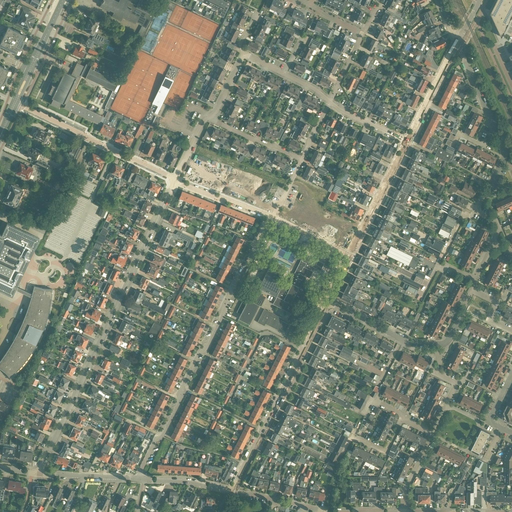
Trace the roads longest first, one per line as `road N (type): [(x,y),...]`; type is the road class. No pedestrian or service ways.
road 1 (residential): [(38,473),(174,179)]
road 2 (residential): [(139,479),(269,217)]
road 3 (residential): [(235,491),(325,301)]
road 4 (residential): [(174,179),(15,104)]
road 5 (residential): [(347,258),(406,144)]
road 6 (residential): [(436,344),(409,343),(325,301)]
